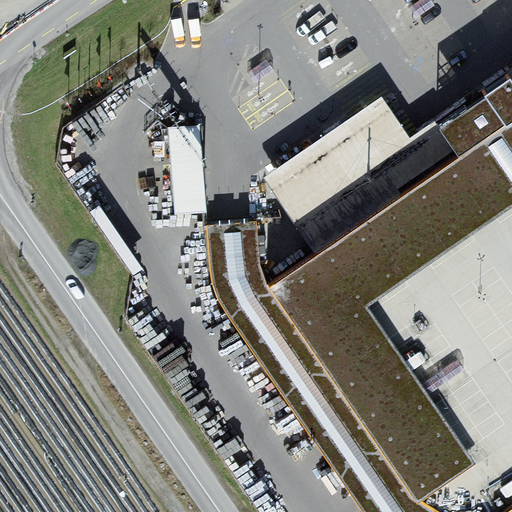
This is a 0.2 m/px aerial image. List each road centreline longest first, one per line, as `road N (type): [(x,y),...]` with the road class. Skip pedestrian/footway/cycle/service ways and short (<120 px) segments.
road 1 (unclassified): [(0,182),(219,511)]
road 2 (track): [(179,511),(22,270),(18,249),(27,233)]
